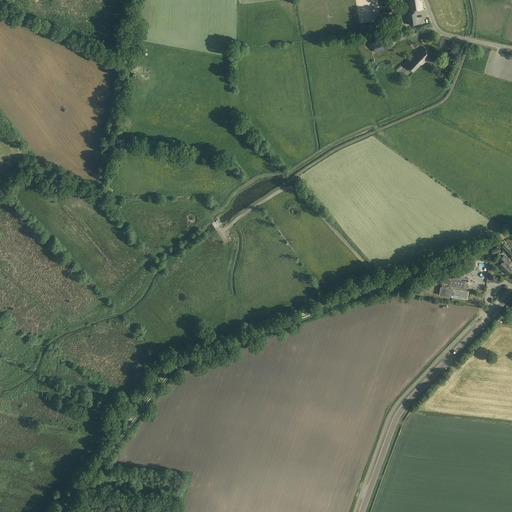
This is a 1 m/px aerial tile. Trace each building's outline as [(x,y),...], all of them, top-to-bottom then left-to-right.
[(420,0),(419,0),(409,0),(411,11),(423,10),(421,0),(420,0)] [(415,13),(414,12),(403,13),(404,22),(410,21),(410,25),(417,24),(415,13)] [(388,49),(385,38),(372,42),(375,53),(388,49)] [(432,54),(423,46),(414,56),(406,65),(413,72),(420,64),(422,65),(432,54)] [(501,246),(509,254),(511,252),(504,244),(501,246)] [(511,262),(504,255),(500,260),(502,262),(499,265),(508,274),(511,270),(511,267),(509,264),(511,262)] [(464,275),(454,274),(453,278),(442,276),(441,282),(443,283),(442,287),(441,286),(439,295),(468,299),(469,291),(466,290),(468,278),(463,277),(464,275)]
